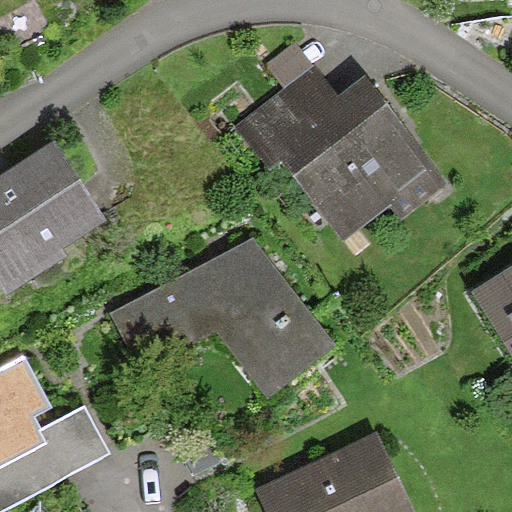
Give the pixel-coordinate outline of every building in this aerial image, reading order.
[(266,68),(286,94),(240,129),(275,174),(285,166),(344,244),(392,207),(401,219),(448,184),(367,78),(339,100),(297,44),(266,68)] [(0,290),(8,302),(72,261),(67,254),(111,226),(58,144),(6,177),(0,180),(0,290)] [(335,351),(255,243),(224,259),(113,317),(143,373),(222,332),(268,400),(335,351)] [(511,274),(476,296),(511,354),(511,274)] [(41,432),(35,421),(54,412),(27,360),(0,373),(0,511),(7,511),(114,457),(88,408),(41,432)] [(410,511),(376,439),(309,470),(258,495),(265,511),(410,511)]
